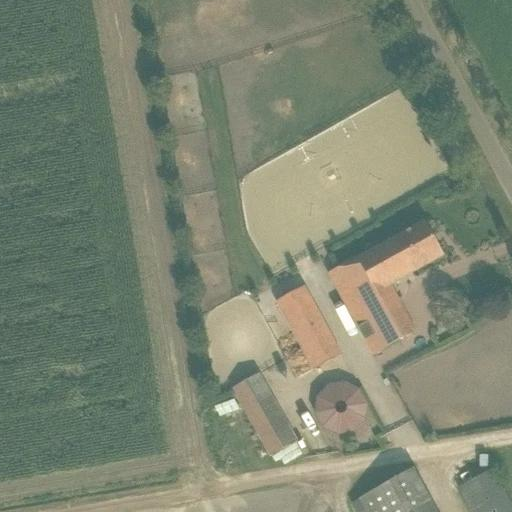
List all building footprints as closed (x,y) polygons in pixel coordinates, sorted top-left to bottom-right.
[(424,223),(330,275),(373,355),(414,333),(389,286),(443,256),(424,223)] [(342,354),(305,287),(276,304),(313,371),(342,354)] [(266,456),(295,441),(259,370),(229,386),(266,456)] [(363,384),(314,385),(315,430),(365,428),(363,384)] [(472,511),(511,511),(511,507),(491,470),(459,488),(472,511)] [(352,505),(355,511),(426,511),(424,508),(406,474),(352,505)]
